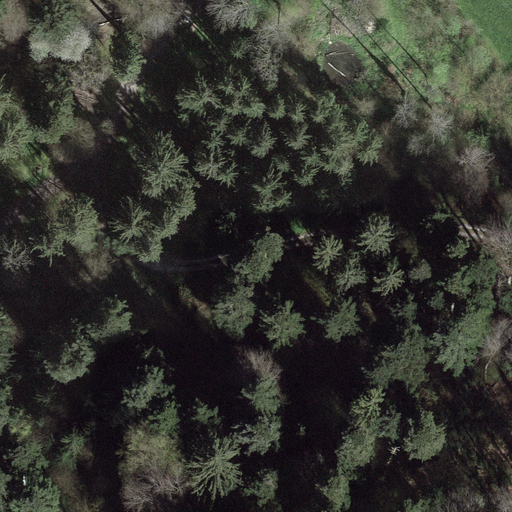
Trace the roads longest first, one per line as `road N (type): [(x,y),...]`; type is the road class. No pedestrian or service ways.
road 1 (track): [(511,237),(433,221),(374,223),(186,265),(141,263),(120,250),(99,205),(95,177),(106,135)]
road 2 (track): [(106,135),(172,0)]
road 3 (track): [(106,135),(0,222)]
